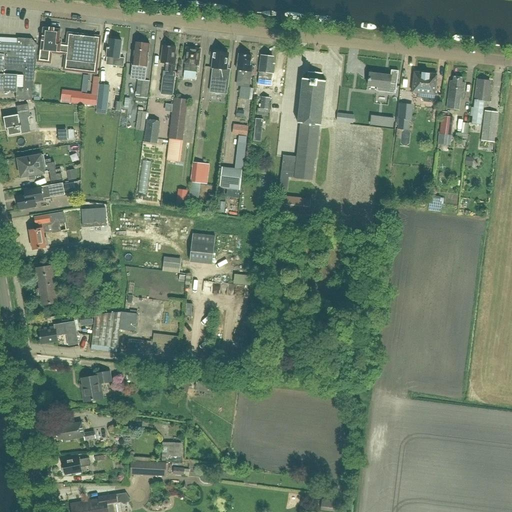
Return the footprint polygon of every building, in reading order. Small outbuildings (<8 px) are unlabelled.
[(50,52),(66,53),(67,46),(61,45),(62,40),(60,40),(61,30),(44,27),(39,61),(49,62),(50,52)] [(95,72),(99,39),(99,38),(70,35),(68,46),(67,46),(66,53),(65,61),(66,61),(66,69),(95,72)] [(0,93),(5,93),(5,92),(16,93),(16,100),(32,101),(32,90),(38,47),(32,40),(18,40),(0,38),(0,93)] [(119,67),(123,67),(124,59),(119,59),(121,41),(109,40),(107,57),(112,58),(111,66),(119,67)] [(150,45),(135,43),(132,65),(135,66),(134,73),(144,74),(145,67),(147,67),(150,45)] [(166,65),(165,73),(165,76),(163,76),(161,95),(173,96),(175,73),(174,73),(176,56),(175,56),(176,48),(163,46),(161,64),(166,65)] [(185,63),(184,71),(183,79),(196,80),(197,73),(198,66),(200,51),(187,49),(185,63)] [(216,52),(215,51),(213,68),(215,68),(219,69),(218,85),(229,86),(230,70),(228,69),(228,63),(227,63),(228,53),(222,52),(222,51),(217,50),(216,52)] [(251,66),(252,56),(238,55),(236,71),(239,71),(237,86),(250,87),(252,66),(251,66)] [(272,65),(273,58),(261,56),(259,73),(259,77),(272,78),(273,74),(274,65),(272,65)] [(215,68),(213,68),(210,93),(228,95),(229,86),(218,85),(219,69),(215,68)] [(368,86),(385,89),(385,92),(395,94),(398,72),(391,71),(391,76),(370,73),(368,86)] [(321,127),(325,82),(321,81),(322,74),(308,72),(307,80),(303,79),(298,124),(300,124),(297,157),(283,156),(279,190),(288,191),(289,178),(313,181),(315,160),(316,160),(319,126),(321,127)] [(434,100),(435,95),(437,75),(414,73),(412,93),(417,94),(417,98),(422,98),(425,102),(432,103),(434,100)] [(462,79),(454,78),(453,81),(450,81),(447,109),(459,110),(460,98),(463,99),(465,83),(462,83),(462,79)] [(148,99),(150,81),(139,80),(137,97),(148,99)] [(490,87),(489,87),(490,82),(475,80),(472,108),(470,108),(469,116),(471,116),(470,123),(481,125),(482,111),(483,102),(489,102),(490,87)] [(108,102),(109,86),(99,85),(97,101),(108,102)] [(64,99),(71,100),(71,103),(96,106),(97,96),(82,94),(82,93),(81,92),(64,91),(64,99)] [(261,97),(260,109),(270,110),(271,104),(269,104),(270,98),(261,97)] [(183,140),(188,100),(175,98),(170,139),(183,140)] [(412,120),(414,105),(400,104),(399,119),(400,119),(399,130),(410,131),(410,120),(412,120)] [(6,130),(8,129),(9,136),(22,134),(19,119),(30,117),(28,105),(17,107),(18,116),(4,118),(6,130)] [(139,111),(136,130),(144,131),(147,112),(139,111)] [(481,141),(494,143),(498,113),(484,111),(481,141)] [(355,115),(338,113),(337,122),(354,124),(355,115)] [(441,117),(439,140),(450,142),(453,118),(441,117)] [(393,128),(394,120),(384,119),(383,127),(393,128)] [(237,125),(235,136),(247,137),(248,126),(237,125)] [(146,133),(145,143),(157,144),(158,134),(146,133)] [(244,170),(246,153),(238,152),(236,169),(244,170)] [(43,156),(18,160),(21,178),(45,174),(45,172),(50,172),(51,183),(63,181),(61,169),(56,170),(55,163),(48,164),(48,161),(44,162),(43,156)] [(474,158),(467,157),(466,166),(473,167),(474,158)] [(191,183),(208,185),(210,165),(193,163),(191,183)] [(222,167),(219,188),(239,190),(242,170),(222,167)] [(75,183),(64,185),(66,194),(77,192),(75,183)] [(36,207),(35,202),(43,201),(43,199),(65,195),(63,184),(25,191),(26,195),(17,197),(20,210),(36,207)] [(178,195),(176,205),(186,206),(187,196),(178,195)] [(308,224),(311,199),(283,196),(280,221),(308,224)] [(218,202),(216,212),(225,213),(226,203),(218,202)] [(105,208),(82,210),(83,228),(107,226),(105,208)] [(64,223),(63,213),(34,218),(35,226),(36,226),(37,231),(30,232),(33,251),(45,249),(44,247),(47,247),(46,239),(43,240),(42,234),(52,232),(52,234),(61,232),(60,224),(64,223)] [(190,262),(213,265),(216,236),(193,234),(190,262)] [(181,259),(164,257),(163,267),(180,269),(181,259)] [(40,296),(42,295),(43,305),(58,303),(52,267),(37,269),(41,289),(39,290),(40,296)] [(92,345),(118,348),(122,312),(95,315),(92,345)] [(94,325),(93,314),(80,315),(81,326),(94,325)] [(55,325),(55,327),(44,329),(44,331),(39,331),(41,344),(58,342),(57,336),(67,334),(69,345),(78,344),(75,322),(55,325)] [(102,395),(100,381),(111,379),(109,369),(95,371),(96,374),(82,377),(84,387),(82,387),(84,399),(93,397),(102,395)] [(84,434),(82,423),(66,426),(66,427),(55,429),(58,441),(62,440),(62,442),(66,441),(66,443),(70,442),(70,441),(84,438),(85,441),(95,439),(94,432),(84,434)] [(181,462),(182,444),(167,443),(163,443),(162,461),(166,461),(181,462)] [(79,459),(63,462),(66,475),(81,472),(80,468),(90,466),(89,458),(79,460),(79,459)] [(132,458),(131,473),(131,475),(150,476),(150,475),(166,476),(166,463),(151,463),(151,459),(132,458)] [(185,469),(175,468),(174,475),(184,476),(185,469)] [(99,500),(71,504),(72,511),(116,511),(115,504),(117,504),(115,495),(99,498),(99,500)] [(323,500),(322,511),(332,511),(342,511),(343,503),(323,500)]
